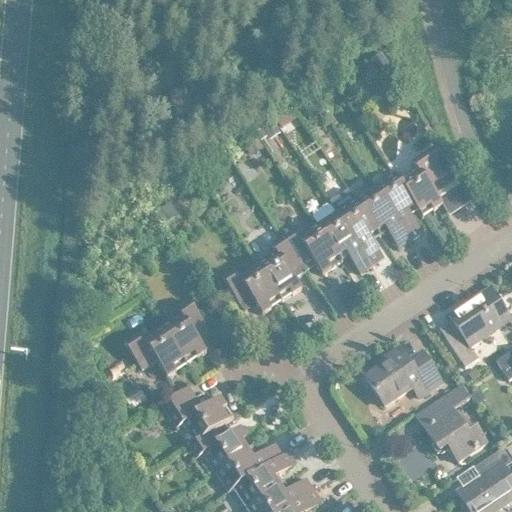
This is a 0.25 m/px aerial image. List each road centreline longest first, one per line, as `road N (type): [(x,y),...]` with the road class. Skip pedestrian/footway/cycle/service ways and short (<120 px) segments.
road 1 (secondary): [(0,328),(25,0)]
road 2 (residential): [(511,233),(306,370)]
road 3 (residential): [(399,511),(306,370)]
